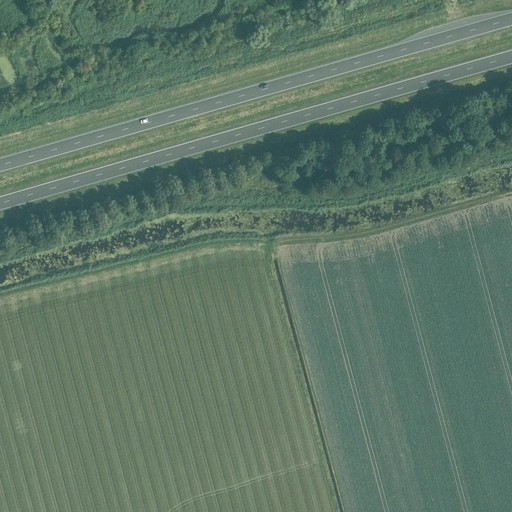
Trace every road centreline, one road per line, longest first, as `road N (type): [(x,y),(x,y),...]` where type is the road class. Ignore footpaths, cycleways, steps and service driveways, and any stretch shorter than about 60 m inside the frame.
road 1 (trunk): [(511,18),(0,168)]
road 2 (trunk): [(0,206),(511,59)]
